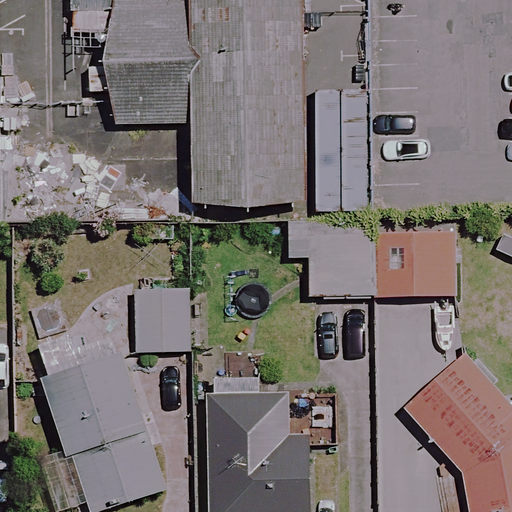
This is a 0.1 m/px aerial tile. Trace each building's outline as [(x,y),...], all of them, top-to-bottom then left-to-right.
[(287,0),(259,0),(98,3),(101,129),(170,128),(171,199),(294,196),(292,100),(290,100),(287,0)] [(313,270),(312,299),(459,300),(460,228),(286,226),(286,269),(313,270)] [(193,352),(187,294),(128,299),(133,358),(193,352)] [(511,511),(511,409),(469,357),(408,408),(466,479),(472,511),(511,511)] [(72,451),(42,460),(57,511),(70,511),(89,506),(90,511),(105,511),(167,493),(126,359),(51,382),(72,451)] [(259,405),(259,381),(211,382),(211,511),(311,511),(311,445),(337,445),(336,404),(259,405)]
